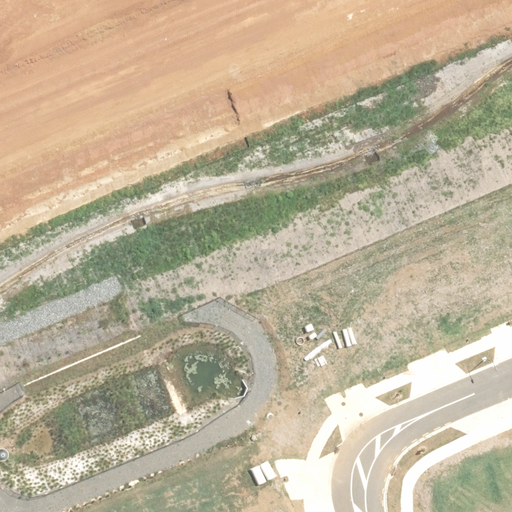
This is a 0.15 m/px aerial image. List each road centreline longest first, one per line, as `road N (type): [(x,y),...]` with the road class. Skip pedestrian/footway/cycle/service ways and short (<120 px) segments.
road 1 (residential): [(0,164),(280,50)]
road 2 (residential): [(360,511),(368,452),(396,426),(511,378)]
road 3 (residential): [(280,50),(406,0)]
